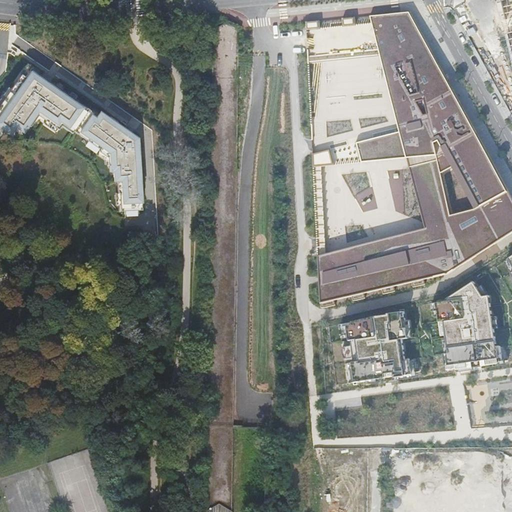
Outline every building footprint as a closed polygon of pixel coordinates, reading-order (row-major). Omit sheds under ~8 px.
[(511,0),(495,0),(500,18),(511,64),(511,0)] [(463,109),(411,14),(410,11),(308,21),(305,21),(308,61),(380,55),(398,128),(313,149),(313,165),(407,158),(426,227),(318,257),(320,303),(448,274),(511,231),(511,199),(472,124),(471,123),(463,109)] [(24,67),(0,101),(0,129),(6,134),(13,125),(23,132),(36,115),(39,118),(58,130),(61,126),(65,130),(68,127),(108,154),(108,169),(111,169),(111,179),(119,178),(120,210),(142,210),(139,139),(92,107),(89,111),(24,67)] [(446,298),(436,302),(445,371),(476,367),(497,364),(488,296),(481,297),(472,282),(446,298)] [(406,311),(339,325),(346,384),(388,378),(409,375),(403,341),(410,339),(406,311)]
